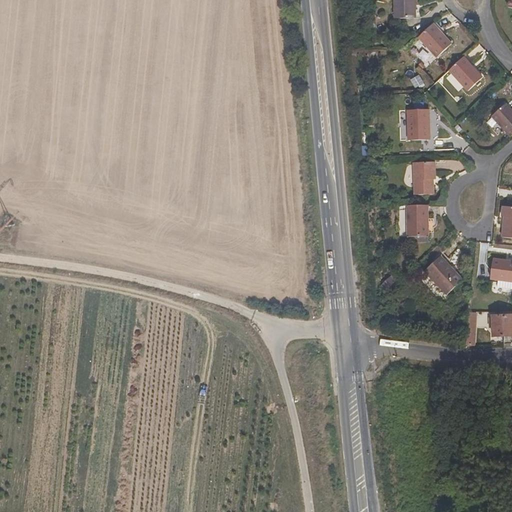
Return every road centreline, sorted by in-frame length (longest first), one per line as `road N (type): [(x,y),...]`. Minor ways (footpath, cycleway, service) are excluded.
road 1 (secondary): [(355,347),(319,0)]
road 2 (secondary): [(306,0),(337,346)]
road 3 (track): [(0,258),(162,284),(270,325)]
road 4 (secondary): [(337,346),(355,511)]
road 5 (secondary): [(374,511),(355,347)]
road 6 (unclassified): [(511,356),(355,347)]
